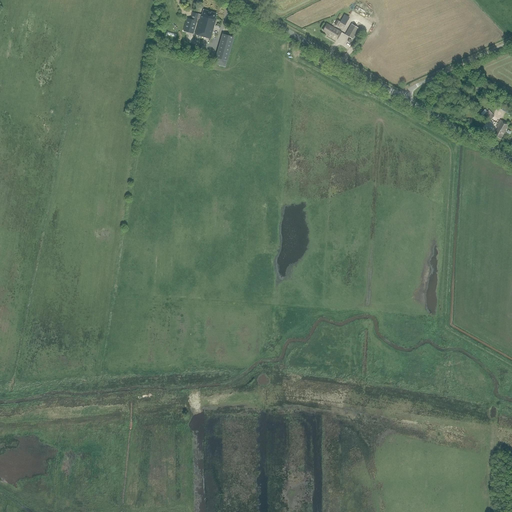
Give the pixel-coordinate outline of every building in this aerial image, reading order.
[(215,19),(217,14),(203,10),(202,15),(193,12),(191,19),(187,18),(183,31),(193,34),(198,18),(200,19),(195,34),(210,39),(216,19),(215,19)] [(349,17),(343,15),(340,21),(337,20),(334,25),(338,27),(340,22),(345,24),(349,17)] [(337,40),(341,33),(327,24),(323,31),(329,35),(329,36),(337,40)] [(345,35),(350,37),(349,38),(356,42),(363,30),(358,28),(352,24),(345,35)] [(234,37),(223,34),(215,58),(214,64),(225,67),(227,61),(234,37)] [(492,118),(484,108),(480,112),(489,121),(492,118)] [(507,129),(510,125),(501,120),(496,127),(498,128),(494,135),(502,139),(506,132),(505,131),(506,129),(507,129)]
